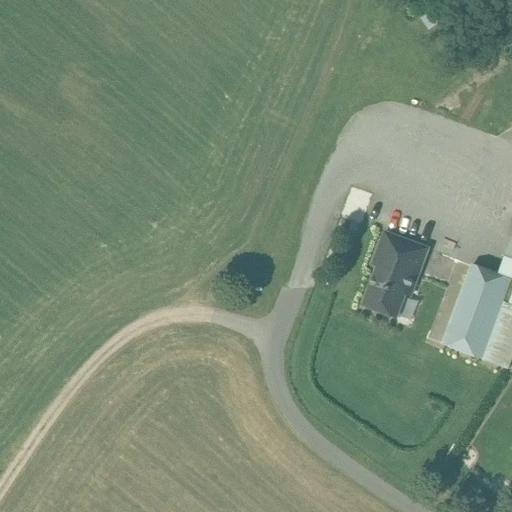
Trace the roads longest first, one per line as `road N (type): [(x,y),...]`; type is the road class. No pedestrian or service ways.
road 1 (track): [(282,335),(354,159),(384,134),(421,141),(443,98),(511,53)]
road 2 (track): [(282,335),(176,309),(144,323),(110,344),(0,491)]
road 3 (track): [(422,511),(306,432),(272,368),(282,335)]
